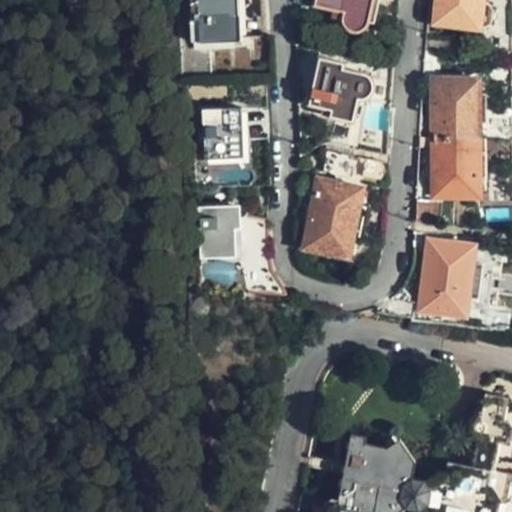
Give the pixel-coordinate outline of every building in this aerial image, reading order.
[(236,40),(233,0),(188,0),(190,42),(236,40)] [(369,23),(371,0),(316,0),(316,5),(330,7),(328,14),(338,16),(339,22),(342,27),(348,31),(354,33),(360,32),(365,28),(369,23)] [(482,0),(436,0),(434,20),(480,26),(479,25),(484,25),(489,20),(490,5),(486,0),(482,0)] [(511,31),(484,31),(484,52),(511,52),(511,31)] [(425,37),(424,50),(460,51),(461,38),(425,37)] [(359,88),(364,84),(365,79),(365,73),(361,69),(356,66),(334,64),(335,59),(315,56),(308,106),(319,109),(327,110),(326,115),(349,119),(354,89),(359,88)] [(432,78),(432,136),(479,135),(479,78),(432,78)] [(384,154),(388,110),(365,107),(360,150),(384,154)] [(242,156),(240,109),(200,111),(202,158),(242,156)] [(511,112),(487,113),(487,136),(511,135),(511,112)] [(479,135),(432,136),(431,194),(478,196),(479,135)] [(486,160),(511,160),(511,135),(487,136),(486,160)] [(350,157),(326,152),(322,173),(347,177),(350,157)] [(361,175),(384,180),(383,164),(363,160),(361,175)] [(347,256),(358,190),(314,182),(302,248),(347,256)] [(234,255),(233,210),(200,211),(201,256),(234,255)] [(265,232),(266,217),(241,220),(243,274),(250,275),(252,289),(287,294),(278,283),(267,268),(265,250),(265,232)] [(462,316),(470,251),(463,250),(453,249),(425,246),(420,311),(462,316)] [(415,306),(383,301),(382,302),(380,303),(379,312),(413,317),(415,306)] [(428,511),(511,511),(511,472),(499,471),(500,461),(511,462),(511,407),(510,406),(510,400),(486,397),(484,403),(480,402),(478,417),(470,422),(469,431),(477,441),(473,465),(452,462),(451,471),(442,471),(432,483),(418,480),(421,465),(409,446),(394,457),(390,451),(370,448),(371,441),(356,438),(351,461),(349,478),(345,500),(332,506),(331,511),(407,511),(413,507),(415,507),(427,509),(428,511)] [(394,457),(409,446),(405,439),(390,451),(394,457)] [(349,478),(351,461),(335,458),(332,474),(349,478)]
